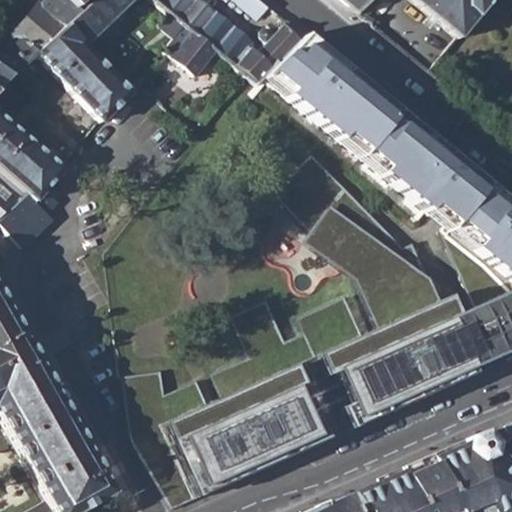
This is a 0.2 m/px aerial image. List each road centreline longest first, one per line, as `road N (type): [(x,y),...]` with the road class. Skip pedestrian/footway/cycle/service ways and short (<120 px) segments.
road 1 (secondary): [(236,511),(511,389)]
road 2 (secondary): [(511,173),(298,0)]
